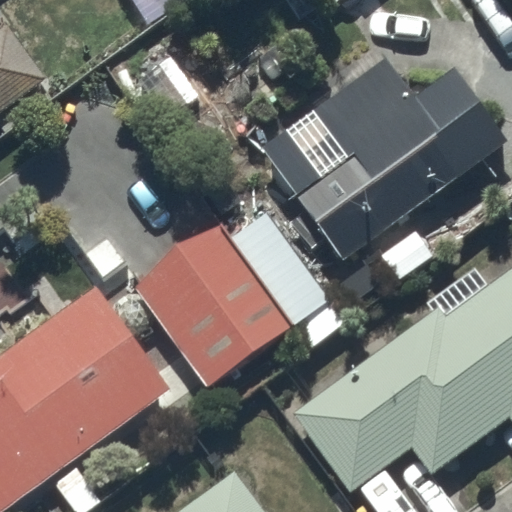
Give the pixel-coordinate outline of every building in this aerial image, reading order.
[(0,116),(49,82),(9,25),(0,31),(0,116)] [(389,58),(324,105),(353,146),(295,188),(344,258),(507,141),(474,95),(436,122),(389,58)] [(224,222),(137,285),(211,387),(296,325),(313,348),(349,322),(268,211),(234,236),(224,222)] [(440,307),(296,412),(354,493),(414,448),(434,475),(511,417),(511,268),(447,316),(440,307)] [(0,511),(1,511),(154,403),(160,412),(183,396),(172,380),(169,382),(99,285),(0,356),(0,511)] [(265,511),(235,471),(178,511),(265,511)]
